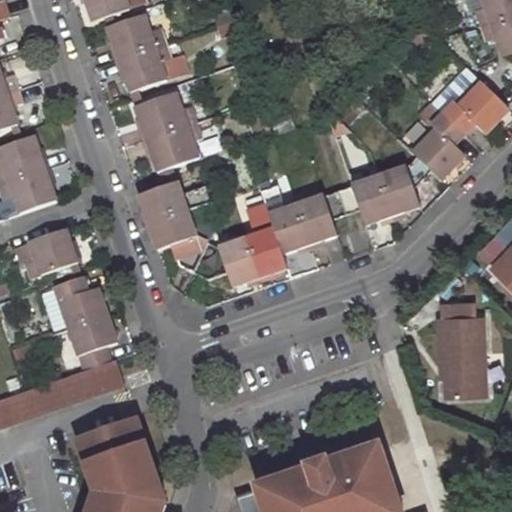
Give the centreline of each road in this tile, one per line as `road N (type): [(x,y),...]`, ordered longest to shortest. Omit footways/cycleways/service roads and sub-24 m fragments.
road 1 (residential): [(212,351),(403,292),(450,250),(511,169)]
road 2 (unknown): [(403,292),(304,54)]
road 3 (unknown): [(92,121),(304,54)]
road 4 (residential): [(62,0),(115,205)]
road 5 (residential): [(115,205),(181,342)]
road 6 (unknown): [(304,54),(418,0)]
road 7 (residential): [(0,244),(115,205)]
